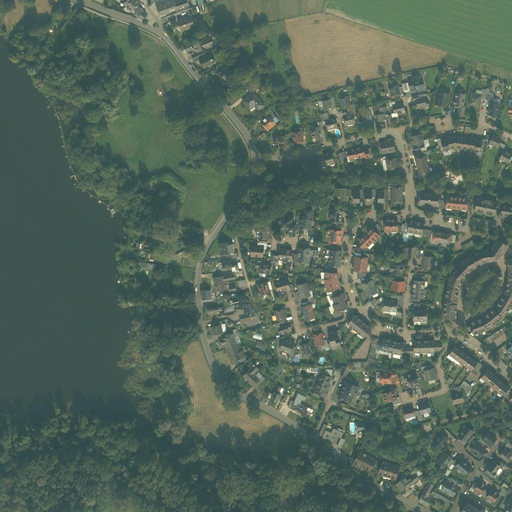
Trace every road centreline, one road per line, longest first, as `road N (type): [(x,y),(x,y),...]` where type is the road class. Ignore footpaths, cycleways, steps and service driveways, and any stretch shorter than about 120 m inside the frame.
road 1 (residential): [(254,158),(204,249),(197,284),(202,332),(219,381),(312,440)]
road 2 (residential): [(165,34),(240,126),(254,158)]
road 3 (residential): [(254,158),(397,130)]
road 4 (residential): [(312,440),(424,511)]
